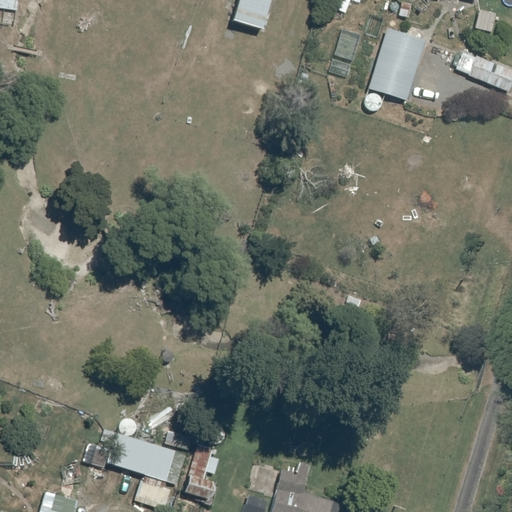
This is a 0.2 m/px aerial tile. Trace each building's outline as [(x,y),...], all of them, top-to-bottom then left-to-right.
[(256,29),(264,0),(233,0),(227,20),(256,29)] [(361,0),(319,0),(316,8),(343,18),(350,0),(360,4),(361,0)] [(364,89),(381,94),(401,100),(420,41),(382,30),(366,80),(364,89)] [(511,70),(460,51),(452,71),(505,91),(511,70)] [(181,451),(128,438),(131,422),(112,418),(103,453),(95,451),(91,469),(133,479),(131,485),(135,486),(131,502),(160,509),(164,493),(176,496),(187,452),(181,451)] [(187,452),(176,496),(211,505),(216,482),(211,481),(219,448),(190,441),(187,452)] [(253,468),(246,493),(244,492),(238,511),(331,511),(337,491),(253,468)] [(69,511),(71,502),(39,494),(34,511),(69,511)]
